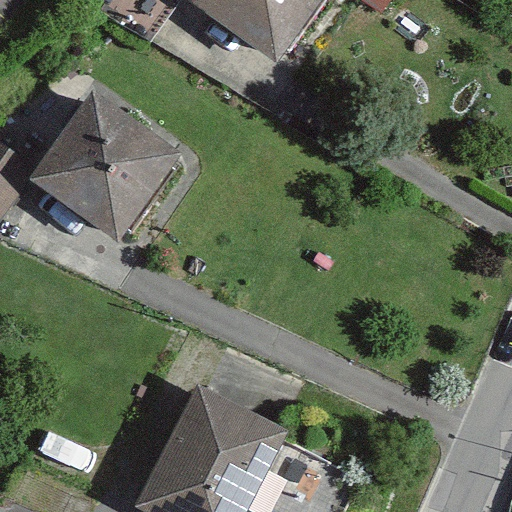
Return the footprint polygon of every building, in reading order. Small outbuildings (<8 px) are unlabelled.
[(180,0),(113,0),(109,6),(155,37),(180,0)] [(329,0),(199,0),(194,9),(283,69),(329,0)] [(95,99),(33,184),(118,245),(180,160),(95,99)] [(0,213),(37,167),(0,138),(0,213)] [(249,511),(288,434),(199,391),(142,508),(149,511),(249,511)]
